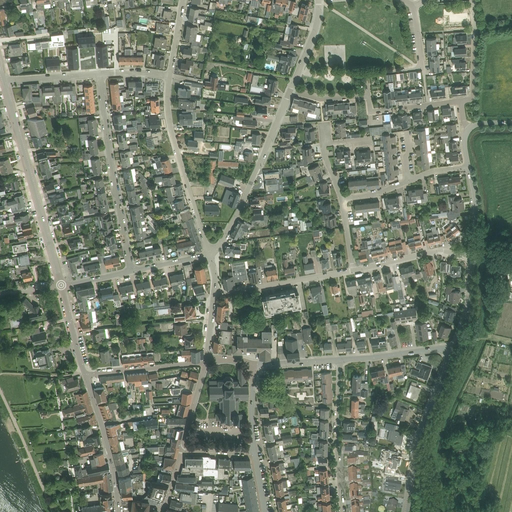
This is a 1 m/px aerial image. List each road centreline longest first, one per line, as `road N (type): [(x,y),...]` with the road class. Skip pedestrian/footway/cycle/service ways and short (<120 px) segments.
road 1 (tertiary): [(61,286),(3,80)]
road 2 (residential): [(131,271),(100,73)]
road 3 (residential): [(211,253),(173,140),(169,76)]
road 4 (residential): [(211,253),(289,90)]
road 5 (unclassified): [(406,511),(418,443),(451,352)]
road 6 (residential): [(342,511),(339,359)]
road 7 (residential): [(213,295),(352,270)]
road 8 (residential): [(85,375),(206,363)]
